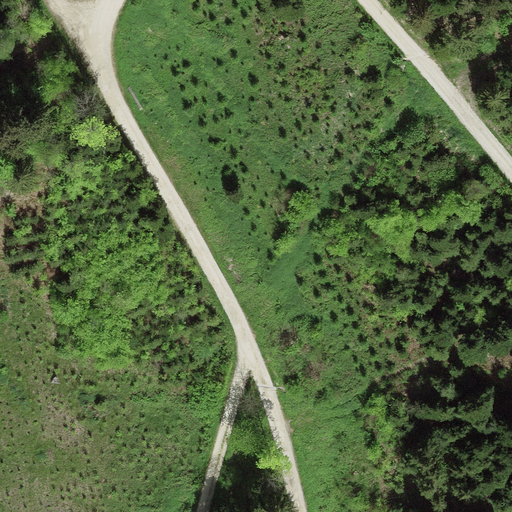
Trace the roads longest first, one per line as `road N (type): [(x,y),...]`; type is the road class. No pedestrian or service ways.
road 1 (track): [(298,511),(249,339),(107,92),(96,46),(111,0)]
road 2 (track): [(366,0),(511,172)]
road 3 (track): [(204,511),(249,339)]
